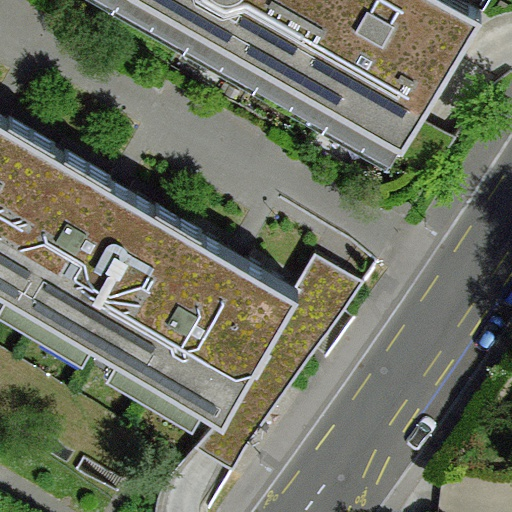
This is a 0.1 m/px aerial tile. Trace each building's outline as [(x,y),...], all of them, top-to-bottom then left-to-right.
[(160,0),(269,60),(301,0),(160,0)] [(486,9),(470,0),(301,0),(269,60),(405,140),(421,113),(486,9)] [(0,249),(61,145),(0,108),(0,249)] [(458,135),(421,113),(405,140),(397,154),(434,174),(458,135)] [(0,281),(105,343),(180,215),(61,145),(0,249),(0,281)] [(270,338),(300,286),(296,284),(180,215),(105,343),(225,414),(270,338)] [(300,286),(270,338),(308,361),(366,278),(317,249),(296,284),(300,286)] [(235,468),(308,361),(270,338),(225,414),(196,445),(235,468)]
